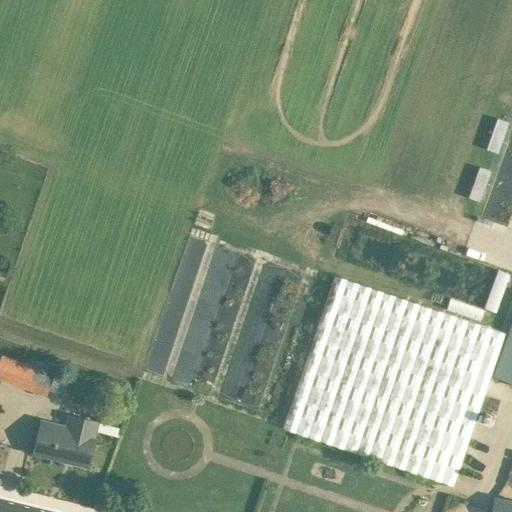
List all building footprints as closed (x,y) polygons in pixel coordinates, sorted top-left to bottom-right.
[(501,293),(510,275),(501,271),(492,289),(501,293)] [(334,274),(282,426),(452,484),(504,331),(334,274)] [(511,380),(511,319),(493,374),(511,380)] [(54,376),(65,380),(69,370),(58,365),(57,368),(36,360),(33,366),(2,354),(0,358),(0,378),(46,396),(49,388),(54,376)] [(41,422),(33,452),(88,465),(100,420),(68,412),(64,427),(41,422)] [(511,511),(511,501),(494,497),(491,511),(511,511)]
